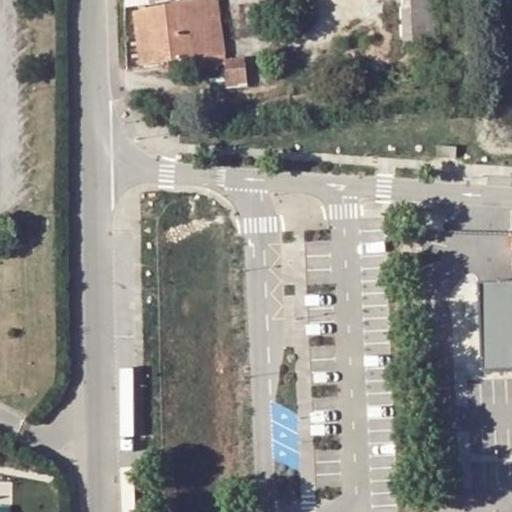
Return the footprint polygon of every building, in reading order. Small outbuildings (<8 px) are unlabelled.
[(150,0),(148,0),(150,15),(155,53),(221,43),(215,0),(150,0)] [(433,0),(401,0),(403,36),(435,36),(433,0)] [(228,80),(246,81),(246,58),(228,58),(228,80)] [(456,147),(437,146),(437,157),(456,158),(456,147)] [(511,281),(478,283),(478,300),(480,364),(480,373),(511,371),(511,281)]
